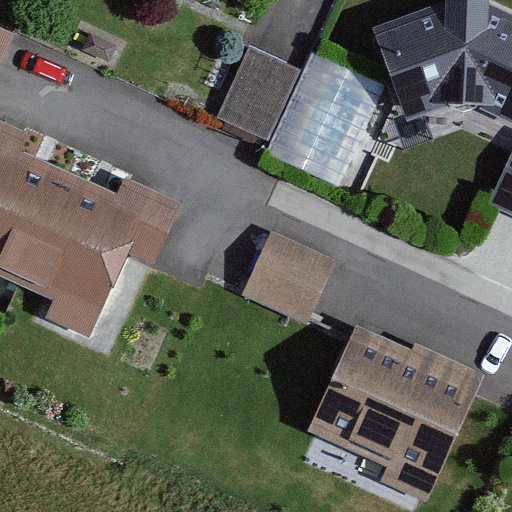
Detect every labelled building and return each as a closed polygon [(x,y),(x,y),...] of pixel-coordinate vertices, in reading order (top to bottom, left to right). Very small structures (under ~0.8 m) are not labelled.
[(511,122),(511,15),(480,0),(450,0),(375,29),(391,74),(409,121),(465,102),(511,122)] [(0,63),(14,33),(0,25),(0,63)] [(269,141),(300,71),(274,59),(246,47),(215,117),(269,141)] [(0,273),(18,282),(69,173),(23,151),(31,134),(0,119),(0,273)] [(511,162),(493,205),(511,213),(511,162)] [(69,173),(18,282),(51,297),(43,314),(86,334),(123,254),(152,268),(181,205),(122,177),(114,194),(69,173)] [(244,297),(307,326),(337,261),(306,247),(273,232),(244,297)] [(381,483),(427,504),(487,376),(416,343),(412,352),(357,327),(310,430),(388,466),(381,483)]
